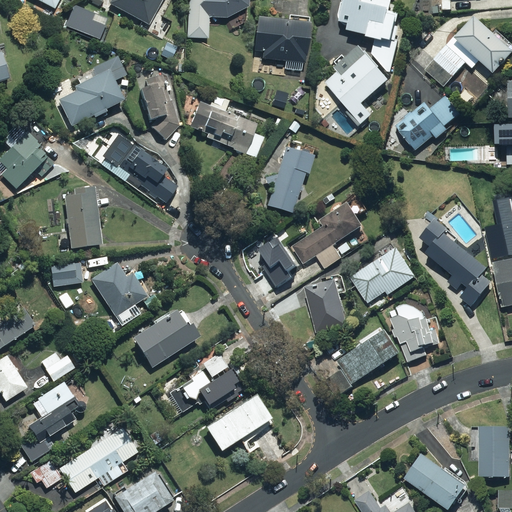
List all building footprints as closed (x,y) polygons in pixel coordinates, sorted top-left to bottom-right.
[(34,0),(54,11),(59,0),(34,0)] [(109,0),(108,4),(149,26),(163,0),(109,0)] [(187,0),(186,38),(208,39),(208,20),(225,20),(247,10),(247,0),(187,0)] [(375,42),(373,57),(393,74),(398,42),(396,41),(398,29),(393,28),(396,14),(388,13),(390,2),(380,1),(379,0),(361,0),(361,3),(345,0),(344,5),(340,4),(338,20),(339,21),(338,24),(348,26),(347,33),(367,37),(367,40),(375,42)] [(287,22),(255,19),(253,51),(261,51),(260,62),(284,64),(283,70),(301,71),(301,65),(306,65),(309,24),(307,24),(308,19),(288,17),(287,22)] [(435,35),(413,58),(445,88),(467,65),(473,70),(479,64),(493,77),(511,56),(511,46),(499,34),(496,38),(475,19),(449,47),(435,35)] [(178,49),(167,43),(159,57),(170,63),(178,49)] [(389,83),(360,49),(347,61),(342,56),(334,63),(338,67),(335,70),(338,73),(324,86),(334,98),(324,106),(331,114),(327,117),(348,141),(363,127),(362,125),(372,117),(362,106),(389,83)] [(0,83),(9,80),(0,52),(0,83)] [(116,57),(53,87),(72,127),(90,118),(92,123),(106,116),(104,112),(122,103),(112,84),(126,78),(116,57)] [(178,129),(161,75),(135,85),(149,130),(167,141),(178,129)] [(200,104),(190,129),(208,136),(206,140),(255,160),(263,139),(252,135),(256,126),(248,123),(251,114),(238,109),(235,117),(225,113),(229,103),(214,97),(210,108),(200,104)] [(430,109),(425,103),(396,127),(415,152),(432,138),(436,142),(449,131),(446,128),(461,117),(445,97),(430,109)] [(50,137),(30,118),(9,139),(14,145),(0,159),(0,165),(6,171),(0,177),(16,192),(35,173),(41,179),(54,166),(38,149),(50,137)] [(511,127),(494,127),(494,148),(511,148),(511,127)] [(286,150),(283,149),(267,208),(292,215),(303,176),(308,177),(313,158),(309,157),(310,150),(288,144),(286,150)] [(119,149),(110,162),(140,184),(138,186),(165,205),(178,187),(163,176),(165,172),(156,165),(157,164),(141,151),(139,154),(133,150),(128,156),(119,149)] [(101,247),(93,188),(70,192),(71,197),(62,199),(69,251),(101,247)] [(293,248),(304,265),(316,257),(325,271),(353,253),(345,241),(363,229),(356,218),(366,211),(357,196),(319,221),(323,229),(293,248)] [(498,209),(495,210),(498,227),(484,230),(491,261),(511,256),(511,196),(496,200),(498,209)] [(459,240),(436,222),(421,241),(431,249),(426,256),(454,277),(449,283),(458,290),(462,285),(468,290),(461,299),(473,309),(493,283),(483,276),(488,269),(456,244),(459,240)] [(295,265),(280,244),(263,250),(270,260),(260,266),(275,288),(292,276),(288,270),(295,265)] [(417,278),(397,250),(352,282),(368,305),(387,292),(390,297),(417,278)] [(511,261),(491,266),(500,309),(511,306),(511,261)] [(115,263),(89,281),(114,318),(117,317),(123,327),(140,315),(134,307),(146,298),(144,294),(149,291),(134,270),(125,277),(115,263)] [(79,264),(49,268),(52,289),(82,285),(79,264)] [(347,327),(337,282),(305,290),(316,335),(347,327)] [(154,296),(143,304),(147,311),(159,302),(154,296)] [(0,351),(35,327),(17,301),(0,313),(6,322),(0,326),(0,351)] [(175,313),(130,341),(149,371),(198,340),(180,312),(176,315),(175,313)] [(392,326),(408,364),(427,357),(425,351),(441,345),(435,331),(432,332),(426,318),(409,325),(408,321),(392,326)] [(368,343),(338,363),(353,386),(401,355),(387,332),(383,335),(380,330),(366,339),(368,343)] [(55,354),(41,364),(53,383),(74,369),(66,357),(60,361),(55,354)] [(218,355),(202,365),(211,379),(227,368),(218,355)] [(26,389),(5,357),(0,360),(0,396),(5,404),(26,389)] [(209,385),(199,371),(187,379),(189,381),(169,396),(182,413),(192,406),(190,403),(196,399),(194,397),(197,395),(209,412),(224,402),(222,399),(232,391),(231,388),(236,384),(227,372),(209,385)] [(352,389),(341,371),(329,379),(339,396),(352,389)] [(72,399),(62,384),(31,405),(41,419),(35,424),(38,429),(29,435),(33,440),(21,448),(32,463),(55,448),(49,440),(64,430),(63,427),(73,421),(71,418),(85,408),(81,402),(78,404),(74,397),(72,399)] [(253,397),(203,430),(220,455),(270,422),(253,397)] [(93,448),(59,469),(74,494),(97,481),(102,488),(128,472),(122,464),(138,454),(121,426),(91,444),(93,448)] [(510,429),(471,428),(470,449),(479,449),(479,477),(509,478),(510,429)] [(422,454),(404,480),(449,511),(467,485),(422,454)] [(61,480),(48,461),(28,475),(36,487),(41,483),(46,490),(61,480)] [(156,511),(169,503),(168,501),(173,498),(158,475),(154,478),(150,472),(140,479),(141,481),(112,500),(113,503),(98,511),(156,511)] [(511,491),(498,492),(498,509),(511,509),(511,491)] [(370,492),(354,503),(359,511),(414,511),(408,504),(395,511),(390,511),(386,505),(381,508),(370,492)]
